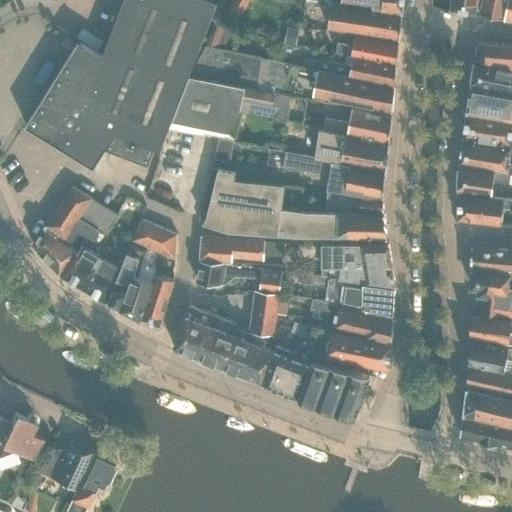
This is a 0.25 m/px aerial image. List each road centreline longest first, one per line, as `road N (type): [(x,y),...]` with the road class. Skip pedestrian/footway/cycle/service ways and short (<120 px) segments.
road 1 (unclassified): [(160,357),(261,403),(374,439)]
road 2 (residential): [(452,232),(454,396),(443,452)]
road 3 (residential): [(415,21),(400,239)]
road 4 (unclassified): [(0,223),(35,282),(160,357)]
road 5 (residential): [(400,239),(226,233),(187,223)]
road 6 (residential): [(471,26),(450,166),(452,232)]
road 7 (residential): [(400,239),(403,359),(374,439)]
road 8 (residential): [(187,223),(181,292),(160,357)]
